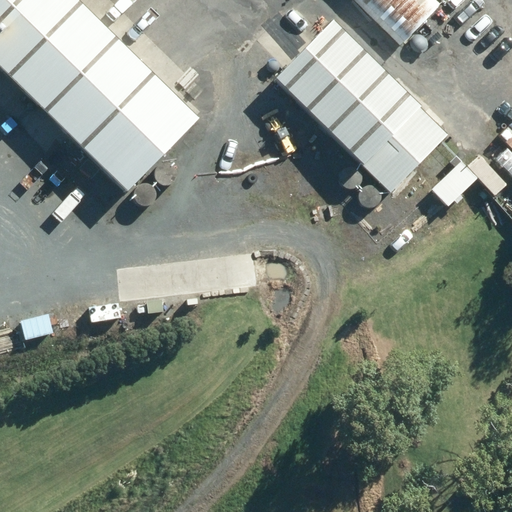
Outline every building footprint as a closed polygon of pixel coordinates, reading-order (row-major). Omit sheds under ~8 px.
[(74,0),(0,0),(0,70),(125,193),(197,120),(74,0)] [(353,0),(399,46),(439,6),(433,0),(353,0)] [(273,81),(387,195),(446,136),(331,23),(273,81)] [(447,208),(476,182),(461,164),(431,191),(447,208)] [(13,336),(42,327),(37,313),(8,322),(13,336)]
